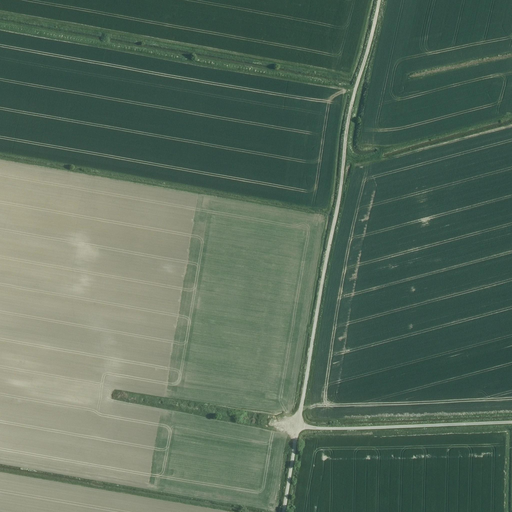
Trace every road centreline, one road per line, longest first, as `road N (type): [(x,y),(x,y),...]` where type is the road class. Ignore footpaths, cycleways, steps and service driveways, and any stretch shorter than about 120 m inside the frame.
road 1 (track): [(378,0),(295,425),(122,398)]
road 2 (unclassified): [(295,425),(511,423)]
